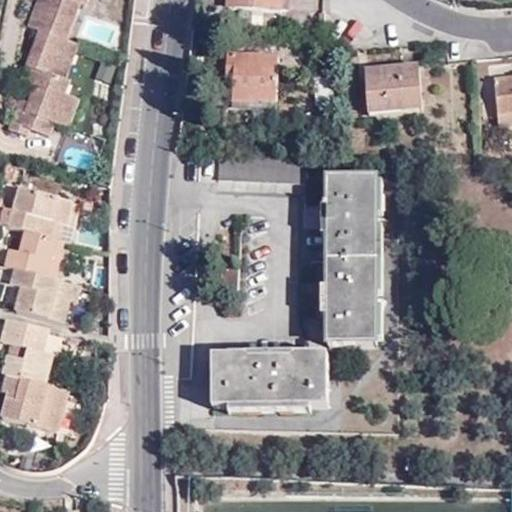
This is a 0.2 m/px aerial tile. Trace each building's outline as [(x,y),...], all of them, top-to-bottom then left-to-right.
[(38,0),(28,26),(40,31),(68,43),(83,7),(88,9),(91,0),(38,0)] [(227,0),(227,8),(236,9),(236,0),(227,0)] [(236,0),(236,9),(283,13),(283,9),(288,10),(288,0),(236,0)] [(318,14),(318,0),(290,0),(290,13),(318,14)] [(36,126),(34,132),(51,139),(57,125),(62,111),(68,97),(73,84),(67,81),(80,48),(68,43),(40,31),(21,77),(37,83),(29,104),(20,99),(8,129),(24,136),(27,129),(29,123),(36,126)] [(258,103),(276,104),(278,57),(227,55),(226,83),(235,84),(234,104),(257,105),(258,103)] [(369,115),(420,111),(418,67),(367,70),(369,115)] [(315,107),(332,106),(333,78),(315,78),(315,107)] [(511,78),(495,80),(498,116),(511,114),(511,78)] [(62,111),(57,125),(70,130),(81,103),(68,97),(62,111)] [(511,114),(498,116),(499,126),(511,125),(511,114)] [(29,123),(27,129),(34,132),(36,126),(29,123)] [(308,162),(222,156),(221,184),(306,188),(308,162)] [(331,240),(331,266),(380,267),(379,232),(379,218),(379,187),(379,183),(330,182),(331,208),(331,240)] [(26,234),(55,242),(59,227),(66,229),(69,230),(75,206),(20,192),(15,213),(10,230),(26,234)] [(6,211),(1,228),(10,230),(15,213),(6,211)] [(59,227),(55,242),(56,242),(59,243),(62,244),(62,243),(66,229),(59,227)] [(26,234),(25,241),(51,248),(57,249),(59,243),(56,242),(55,242),(26,234)] [(25,241),(22,254),(12,251),(7,269),(18,272),(25,274),(49,280),(56,282),(61,265),(54,263),(57,249),(51,248),(25,241)] [(59,243),(57,249),(58,250),(64,251),(66,245),(62,243),(62,244),(59,243)] [(57,249),(54,263),(61,265),(64,251),(58,250),(57,249)] [(380,349),(380,345),(380,313),(380,299),(380,267),(331,266),(331,292),(331,320),(331,348),(380,349)] [(241,270),(225,269),(224,293),(241,294),(241,270)] [(16,278),(41,284),(75,293),(83,295),(84,289),(56,282),(49,280),(25,274),(18,272),(16,278)] [(75,293),(41,284),(16,278),(13,287),(25,290),(19,313),(61,324),(67,301),(73,302),(80,304),(83,295),(75,293)] [(67,301),(61,324),(67,325),(73,302),(67,301)] [(7,327),(46,337),(52,338),(53,333),(9,321),(7,327)] [(3,343),(18,347),(32,350),(29,362),(15,358),(10,357),(5,376),(9,378),(49,388),(58,357),(47,354),(52,338),(46,337),(7,327),(3,343)] [(15,358),(29,362),(32,350),(18,347),(15,358)] [(330,359),(296,359),(297,363),(278,363),(278,359),(266,359),(265,363),(249,363),(249,359),(214,359),(215,413),(232,412),(231,416),(313,416),(314,412),(330,411),(330,359)] [(7,386),(42,396),(65,401),(71,403),(73,394),(49,388),(9,378),(7,386)] [(6,420),(62,435),(71,403),(65,401),(42,396),(7,386),(5,393),(12,395),(22,398),(20,407),(10,404),(6,420)] [(10,404),(20,407),(22,398),(12,395),(10,404)]
